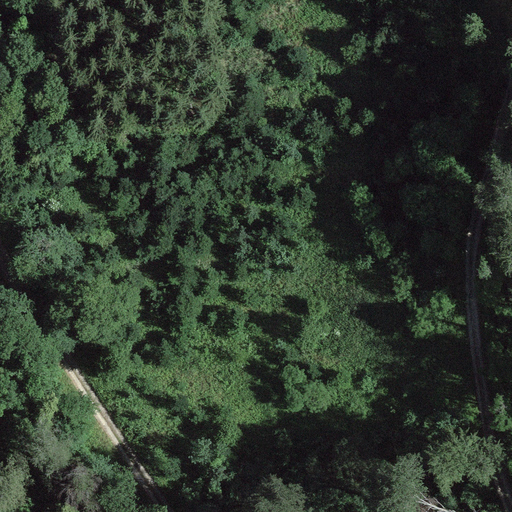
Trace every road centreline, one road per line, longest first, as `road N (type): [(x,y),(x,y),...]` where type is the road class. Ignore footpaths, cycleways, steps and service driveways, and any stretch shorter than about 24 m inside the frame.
road 1 (track): [(511,84),(469,269),(491,451),(511,511)]
road 2 (track): [(0,256),(164,511)]
